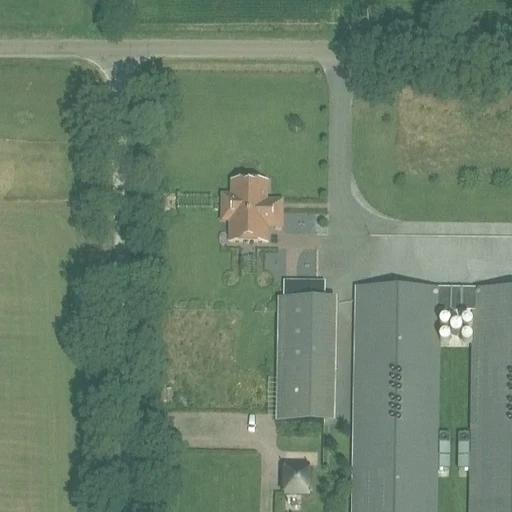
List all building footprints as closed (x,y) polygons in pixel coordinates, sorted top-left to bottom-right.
[(232,197),(227,197),(226,212),(230,212),(230,222),(230,242),(229,242),(229,244),(266,244),(266,243),(266,228),(268,228),(268,214),(264,214),(265,203),(265,186),(266,186),(266,185),(231,184),(231,185),(232,185),(232,197)] [(435,511),(438,312),(474,312),(471,511),(511,511),(511,291),(356,290),(353,511),(435,511)] [(326,301),(279,300),(276,422),(323,423),(326,301)] [(438,471),(448,471),(449,435),(439,435),(438,471)] [(458,471),(468,471),(469,435),(459,435),(458,471)] [(283,496),(310,497),(310,470),(284,470),(283,496)]
